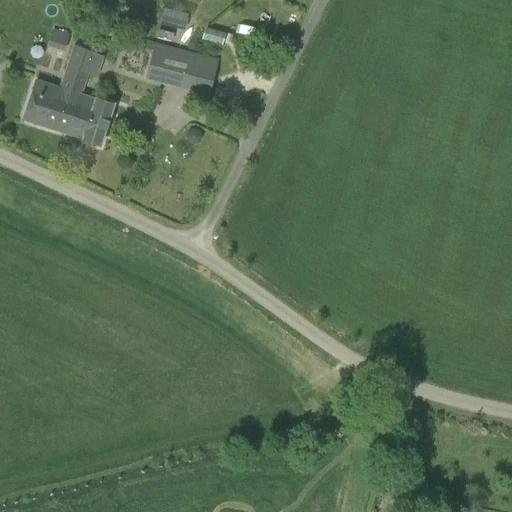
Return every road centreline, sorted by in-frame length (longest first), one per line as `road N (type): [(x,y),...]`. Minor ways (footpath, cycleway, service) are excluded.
road 1 (unclassified): [(511,413),(394,382),(192,252)]
road 2 (unclassified): [(319,0),(192,252)]
road 3 (unclassified): [(192,252),(0,155)]
